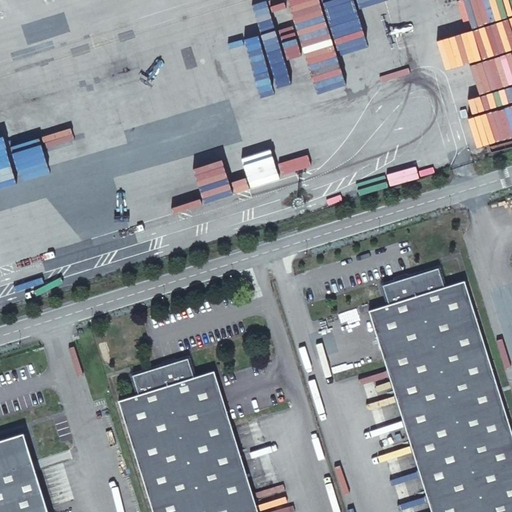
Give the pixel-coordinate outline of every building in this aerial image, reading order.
[(186,217),(214,211),(211,193),(183,198),(186,217)] [(368,310),(431,511),(511,511),(511,434),(464,280),(444,287),(438,267),(408,277),(394,281),(383,285),(388,304),(368,310)] [(394,281),(408,277),(407,273),(393,277),(394,281)] [(161,362),(162,366),(176,361),(175,357),(161,362)] [(138,394),(118,400),(153,511),(258,511),(214,370),(193,376),(187,358),(176,361),(162,366),(132,375),(138,394)] [(0,436),(0,511),(48,511),(22,430),(0,436)]
